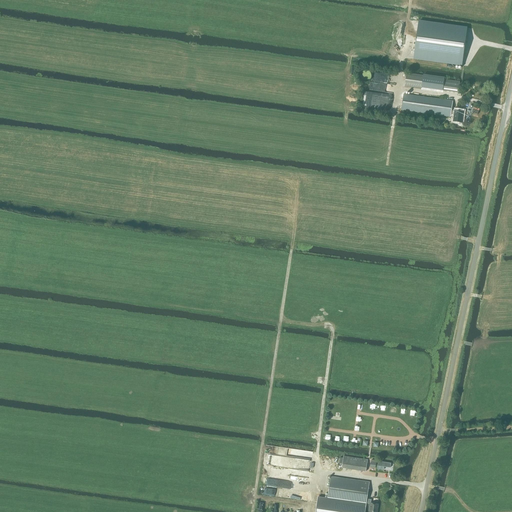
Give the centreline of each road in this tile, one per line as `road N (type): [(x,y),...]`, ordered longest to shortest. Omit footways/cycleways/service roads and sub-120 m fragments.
road 1 (unclassified): [(420,511),(511,85)]
road 2 (track): [(313,504),(255,496),(293,230)]
road 3 (track): [(319,469),(334,329),(325,326)]
